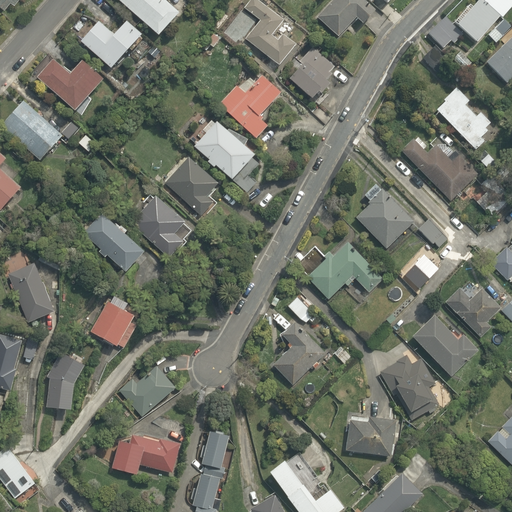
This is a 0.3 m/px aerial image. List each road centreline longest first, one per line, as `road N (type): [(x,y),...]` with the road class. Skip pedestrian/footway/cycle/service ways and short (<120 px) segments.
road 1 (residential): [(226,343),(395,38),(434,0)]
road 2 (residential): [(226,343),(157,336),(45,466),(25,449),(30,386)]
road 3 (unknown): [(213,365),(185,511)]
